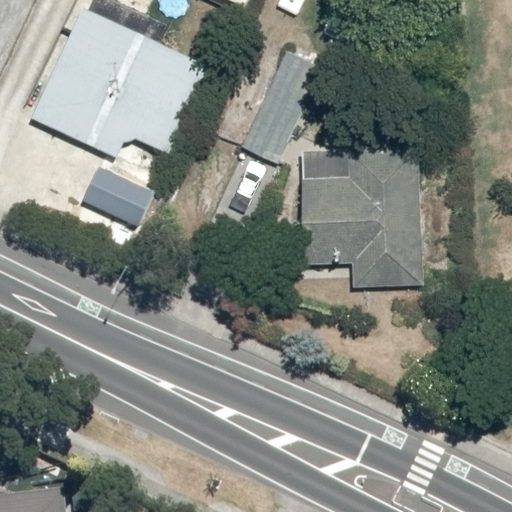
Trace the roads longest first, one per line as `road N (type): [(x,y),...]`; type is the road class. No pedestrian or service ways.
road 1 (secondary): [(1,305),(419,472),(488,511)]
road 2 (secondary): [(380,511),(1,305)]
